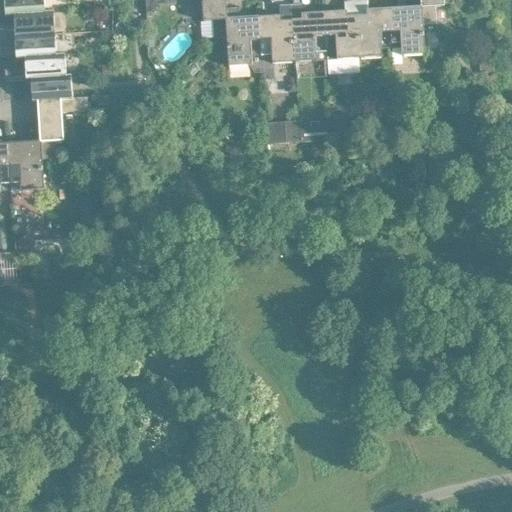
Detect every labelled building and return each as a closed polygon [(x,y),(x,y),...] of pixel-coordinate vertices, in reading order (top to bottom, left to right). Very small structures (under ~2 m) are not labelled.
[(7,16),(15,15),(15,14),(46,13),(46,12),(45,0),(0,0),(0,4),(6,4),(7,16)] [(215,38),(228,37),(227,9),(228,9),(227,0),(203,0),(205,21),(214,20),(215,38)] [(370,0),(357,1),(361,58),(383,56),(382,49),(393,48),(391,8),(370,9),(370,0)] [(410,0),(411,7),(391,8),(393,48),(402,48),(403,55),(426,54),(424,24),(422,0),(410,0)] [(422,0),(424,24),(437,23),(436,6),(446,6),(445,0),(422,0)] [(346,11),(325,12),(327,52),(328,52),(328,60),(361,58),(357,1),(345,2),(346,11)] [(304,4),(292,5),(295,62),(317,60),(317,53),(327,52),(325,12),(304,13),(304,4)] [(280,15),(260,16),(262,56),(272,55),(273,63),(295,62),(292,5),(280,6),(280,15)] [(228,37),(230,66),(252,64),(258,72),(264,72),(264,68),(263,68),(262,56),(260,16),(239,17),(239,8),(228,9),(227,9),(228,37)] [(0,25),(0,36),(56,34),(55,11),(46,12),(46,13),(15,14),(15,15),(16,25),(0,25)] [(18,58),(27,58),(27,57),(58,55),(58,54),(56,34),(0,36),(0,47),(17,47),(18,58)] [(8,80),(33,79),(33,77),(67,75),(66,54),(58,54),(58,55),(27,57),(27,58),(27,67),(7,69),(8,80)] [(495,58),(481,59),(482,73),(495,72),(495,58)] [(34,101),(39,101),(74,98),(74,97),(73,88),(72,74),(67,75),(33,77),(33,79),(34,90),(34,101)] [(39,101),(41,131),(42,131),(43,159),(44,159),(57,158),(56,141),(65,140),(63,112),(90,111),(89,96),(74,97),(74,98),(39,101)] [(109,99),(99,99),(99,114),(110,113),(109,99)] [(354,115),(334,116),(335,139),(356,138),(354,115)] [(332,121),(300,123),(301,142),(333,140),(332,121)] [(244,125),(233,134),(239,142),(250,132),(244,125)] [(30,141),(9,142),(12,182),(22,182),(22,190),(45,188),(44,159),(43,159),(42,131),(41,131),(30,132),(30,141)] [(0,191),(2,191),(2,183),(12,182),(9,142),(0,142),(0,191)] [(91,197),(81,197),(83,223),(92,223),(91,197)]
